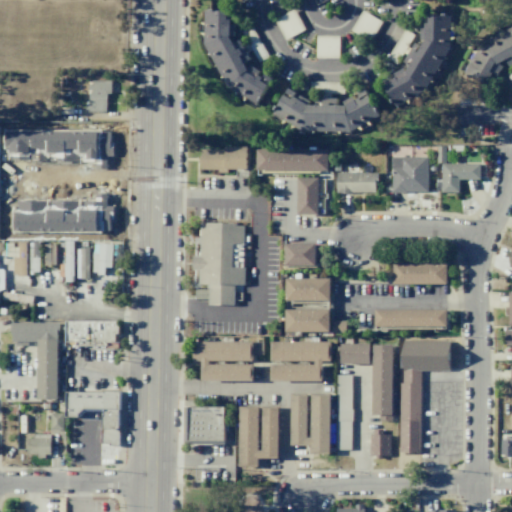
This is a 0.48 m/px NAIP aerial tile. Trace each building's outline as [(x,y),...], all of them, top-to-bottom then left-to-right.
[(285,40),(273,20),(293,9),(305,29),(285,40)] [(204,44),(205,10),(231,11),(230,37),(233,43),(240,40),(250,59),(244,62),(248,69),(269,81),(256,104),(228,87),(204,44)] [(369,42),(350,30),(362,10),(381,22),(369,42)] [(421,46),(424,40),(425,14),(450,14),(449,48),(424,91),(395,107),(383,84),(405,72),(409,65),(403,61),(415,42),(421,46)] [(258,62),(241,32),(251,26),(268,57),(258,62)] [(480,44),(511,26),(511,64),(509,66),(505,60),(497,64),(485,86),(463,73),(480,44)] [(396,64),(386,58),(404,29),(414,34),(396,64)] [(315,59),(316,36),(339,36),(338,59),(315,59)] [(90,79),(110,79),(110,94),(106,94),(106,111),(87,111),(87,84),(91,84),(90,79)] [(343,93),(309,93),(309,81),(343,82),(343,93)] [(350,132),(301,131),(273,114),(286,92),(307,105),(315,105),(315,98),(337,98),(337,106),(344,106),(367,93),(379,116),(350,132)] [(7,131),(7,159),(27,159),(27,162),(78,162),(78,152),(87,152),(87,162),(95,162),(95,169),(106,169),(106,156),(111,156),(111,131),(49,131),(49,137),(34,137),(35,131),(7,131)] [(445,163),(445,145),(436,145),(435,163),(441,163),(445,163)] [(199,169),(246,170),(247,148),(200,147),(199,169)] [(327,149),(327,170),(256,170),(256,149),(327,149)] [(427,157),(427,191),(391,191),(391,157),(427,157)] [(441,163),(445,163),(479,163),(479,179),(458,179),(458,192),(441,192),(441,163)] [(377,171),(377,185),(374,185),(374,192),(336,192),(336,172),(377,171)] [(297,177),(317,177),(317,214),(296,214),(297,177)] [(46,231),(112,230),(111,206),(106,206),(106,193),(95,194),(96,200),(45,201),(46,231)] [(29,231),(29,214),(14,214),(15,231),(29,231)] [(199,223),(235,223),(235,226),(242,226),(242,267),(244,267),(244,285),(233,285),(233,305),(208,305),(208,284),(198,284),(198,269),(191,269),(192,256),(199,256),(199,223)] [(92,274),(104,274),(104,268),(111,268),(112,244),(92,243),(92,274)] [(285,243),(315,243),(316,265),(285,266),(285,243)] [(77,248),(76,278),(89,279),(90,248),(77,248)] [(392,283),(446,284),(446,262),(392,262),(392,283)] [(329,278),(329,300),(285,300),(285,278),(329,278)] [(329,309),(329,332),(285,332),(285,309),(329,309)] [(374,310),(446,309),(446,326),(374,327),(374,310)] [(64,320),(118,321),(118,346),(64,346),(64,320)] [(331,320),(331,332),(345,332),(345,320),(331,320)] [(10,323),(59,323),(59,334),(57,334),(57,399),(37,400),(36,341),(12,341),(12,331),(10,331),(10,323)] [(402,340),(449,341),(449,370),(419,370),(419,452),(398,452),(399,382),(402,382),(402,340)] [(262,342),(262,354),(252,354),(252,361),(208,361),(208,364),(252,364),(252,380),(201,381),(200,361),(192,361),(192,341),(262,342)] [(270,341),(270,361),(314,360),(314,364),(270,364),(270,380),(322,380),(321,360),(330,360),(330,341),(270,341)] [(369,343),(369,364),(339,364),(339,343),(369,343)] [(372,344),(392,344),(392,421),(378,421),(378,415),(371,415),(372,344)] [(335,374),(350,375),(350,450),(335,450),(335,374)] [(119,392),(118,446),(109,446),(109,443),(100,443),(101,417),(102,415),(103,411),(84,411),(77,416),(64,416),(64,391),(119,392)] [(330,394),(310,394),(310,438),(306,438),(307,394),(291,394),(290,445),(310,446),(310,454),(329,454),(330,394)] [(224,406),(224,444),(183,444),(183,406),(224,406)] [(238,406),(258,406),(258,450),(261,450),(261,406),(278,406),(277,458),(257,458),(257,466),(238,466),(238,406)] [(49,413),(63,413),(63,429),(49,429),(49,413)] [(373,429),(382,429),(382,434),(389,435),(389,455),(368,455),(369,434),(373,434),(373,429)] [(27,437),(32,438),(32,434),(50,434),(49,454),(26,454),(27,437)] [(511,436),(511,454),(500,454),(501,440),(504,440),(504,436),(511,436)]
